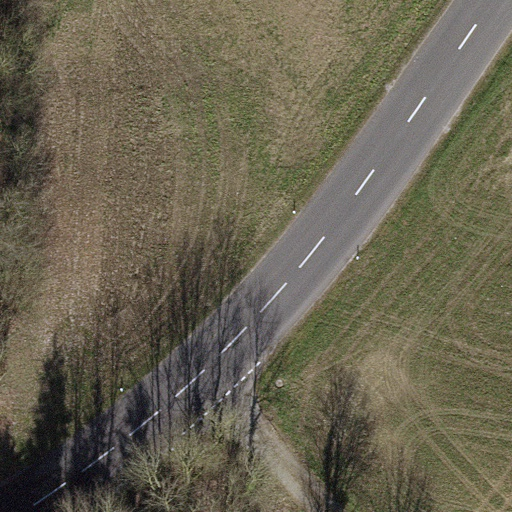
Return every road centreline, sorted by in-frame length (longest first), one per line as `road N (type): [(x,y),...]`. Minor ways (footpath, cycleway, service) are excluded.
road 1 (tertiary): [(500,0),(396,151),(203,381),(39,511)]
road 2 (track): [(326,511),(203,381)]
